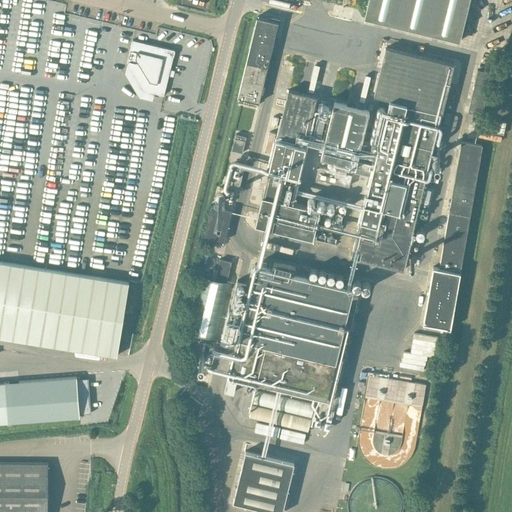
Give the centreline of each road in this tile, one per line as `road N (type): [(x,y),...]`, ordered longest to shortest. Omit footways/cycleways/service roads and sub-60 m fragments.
road 1 (tertiary): [(118,511),(229,33)]
road 2 (unknown): [(289,7),(464,53),(467,95),(409,283)]
road 3 (unknown): [(289,7),(246,219),(263,237),(409,283)]
road 4 (unknown): [(409,283),(364,342),(322,454)]
road 5 (unclassified): [(91,0),(229,33)]
